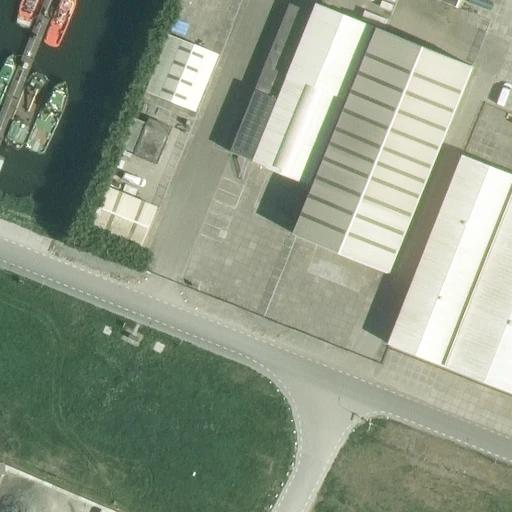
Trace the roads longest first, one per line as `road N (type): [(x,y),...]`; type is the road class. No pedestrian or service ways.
road 1 (unclassified): [(346,389),(0,243)]
road 2 (unclassified): [(511,451),(346,389)]
road 3 (unclassified): [(285,511),(346,389)]
